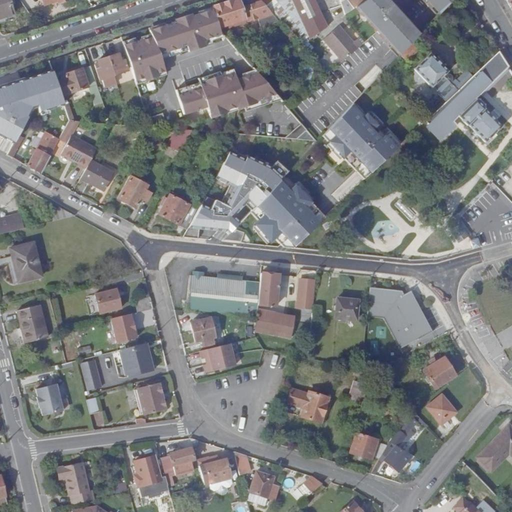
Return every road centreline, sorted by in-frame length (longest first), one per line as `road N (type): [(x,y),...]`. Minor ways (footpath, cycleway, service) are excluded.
road 1 (residential): [(435,272),(140,242)]
road 2 (residential): [(199,426),(368,485),(403,510)]
road 3 (residential): [(199,426),(140,242)]
road 4 (secondary): [(174,0),(0,56)]
road 5 (residential): [(199,426),(21,450)]
road 6 (residential): [(140,242),(0,165)]
road 7 (residential): [(403,510),(503,388)]
road 8 (residential): [(503,388),(474,357),(435,272)]
